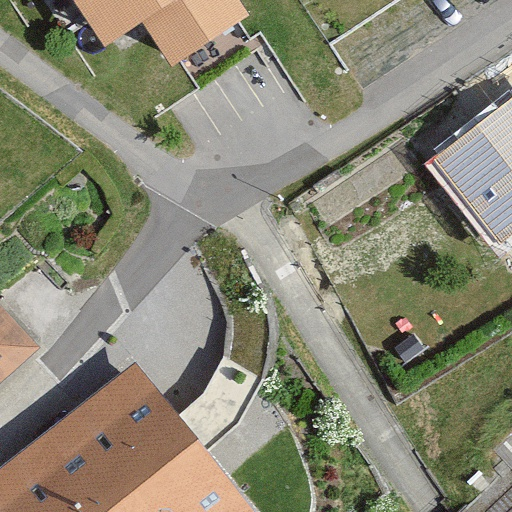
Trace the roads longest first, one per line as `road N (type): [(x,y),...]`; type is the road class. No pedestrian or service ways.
road 1 (residential): [(432,511),(231,200)]
road 2 (residential): [(231,200),(389,113),(511,27)]
road 3 (residential): [(231,200),(127,141),(0,50)]
